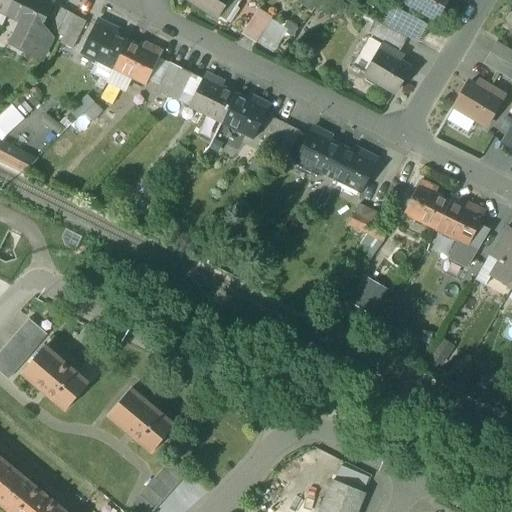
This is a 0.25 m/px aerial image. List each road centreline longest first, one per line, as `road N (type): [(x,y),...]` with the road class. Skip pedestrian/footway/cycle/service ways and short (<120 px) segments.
road 1 (residential): [(0,313),(28,282),(258,398),(290,431)]
road 2 (residential): [(401,139),(138,7)]
road 3 (residential): [(401,139),(483,0)]
road 4 (residential): [(412,473),(327,434),(290,431)]
road 5 (residential): [(511,193),(401,139)]
